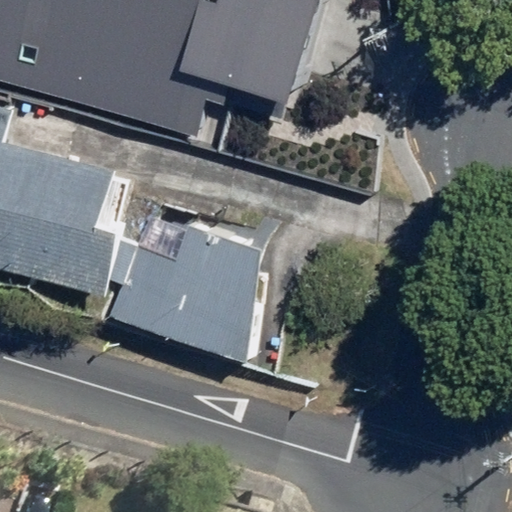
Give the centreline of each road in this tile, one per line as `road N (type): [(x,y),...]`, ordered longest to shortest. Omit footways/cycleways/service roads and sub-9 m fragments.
road 1 (residential): [(416,483),(0,357)]
road 2 (residential): [(490,87),(436,413),(416,483)]
